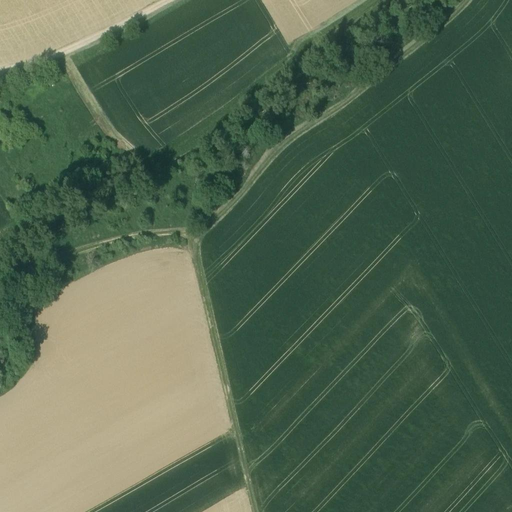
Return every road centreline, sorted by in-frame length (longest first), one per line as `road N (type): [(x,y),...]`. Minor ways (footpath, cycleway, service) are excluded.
road 1 (track): [(0,276),(118,237),(189,237),(257,511)]
road 2 (track): [(189,237),(223,220),(296,138),(458,17),(468,0)]
road 3 (track): [(168,0),(88,44),(0,73)]
